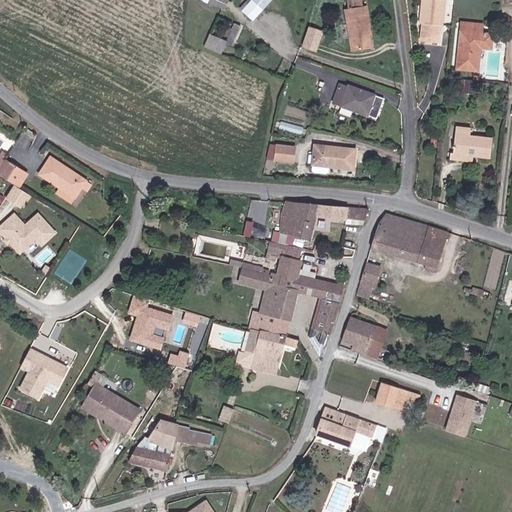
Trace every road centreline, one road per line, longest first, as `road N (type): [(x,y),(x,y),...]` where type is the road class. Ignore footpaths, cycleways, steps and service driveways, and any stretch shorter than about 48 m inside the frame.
road 1 (unclassified): [(104,511),(179,485),(261,478),(304,442),(379,197)]
road 2 (residential): [(0,282),(53,310),(98,289),(134,235),(146,176)]
road 3 (unclassified): [(379,197),(146,176)]
road 4 (unknown): [(411,91),(302,66),(219,8)]
road 5 (unclassified): [(146,176),(62,138),(0,88)]
road 6 (unclassified): [(511,242),(379,197)]
